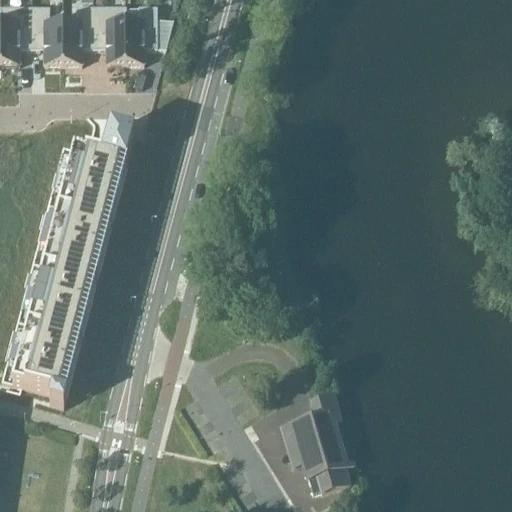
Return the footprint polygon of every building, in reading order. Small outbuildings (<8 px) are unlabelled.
[(32,14),(1,14),(1,71),(20,71),(20,56),(32,56),(32,14)] [(49,14),(32,14),(32,56),(44,56),(44,71),(63,71),(63,27),(49,27),(49,14)] [(76,27),(63,27),(63,71),(82,71),(82,56),(94,56),(94,14),(76,14),(76,27)] [(125,14),(94,14),(94,56),(106,56),(106,71),(125,71),(125,14)] [(126,14),(125,14),(125,71),(144,71),(144,56),(157,56),(157,26),(157,14),(138,14),(138,27),(126,27),(126,14)] [(173,26),(157,26),(157,56),(165,56),(173,26)] [(11,354),(2,388),(52,400),(49,410),(64,413),(78,357),(128,169),(127,169),(134,140),(110,134),(103,163),(94,161),(63,153),(11,354)] [(334,428),(340,426),(333,402),(311,408),(315,423),(282,432),(293,472),(303,469),(307,485),(308,485),(313,500),(322,497),(322,498),(349,490),(344,474),(353,472),(352,469),(346,470),(334,428)]
